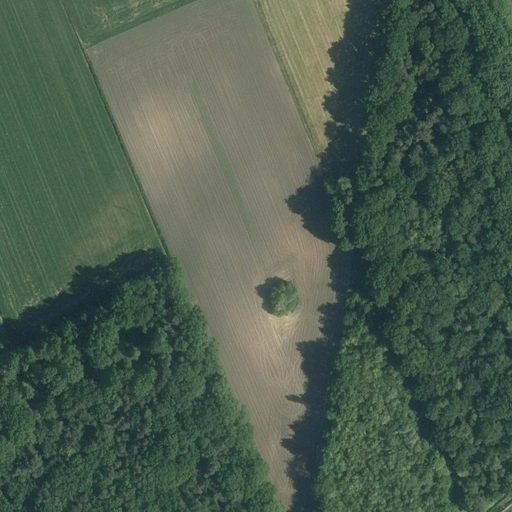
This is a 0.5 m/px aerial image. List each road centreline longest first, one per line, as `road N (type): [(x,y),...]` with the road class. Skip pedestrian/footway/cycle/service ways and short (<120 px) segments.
road 1 (unclassified): [(310,511),(390,0)]
road 2 (track): [(274,511),(244,444),(207,421),(190,398),(183,320),(161,250)]
